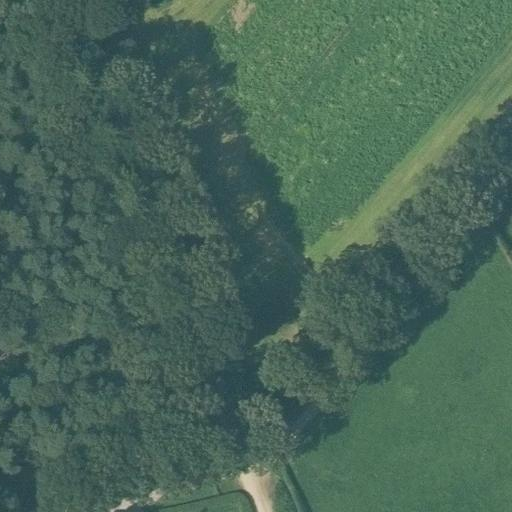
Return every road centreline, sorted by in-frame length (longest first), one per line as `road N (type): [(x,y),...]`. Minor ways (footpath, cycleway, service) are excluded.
road 1 (track): [(269,511),(44,0)]
road 2 (track): [(511,156),(251,470)]
road 3 (track): [(60,511),(251,470)]
